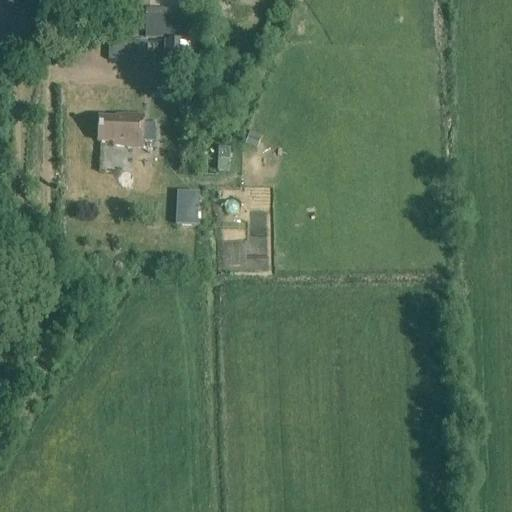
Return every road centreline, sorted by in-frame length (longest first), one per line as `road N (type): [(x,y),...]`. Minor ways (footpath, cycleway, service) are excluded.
road 1 (track): [(50,313),(51,0)]
road 2 (track): [(50,313),(46,367),(0,450)]
